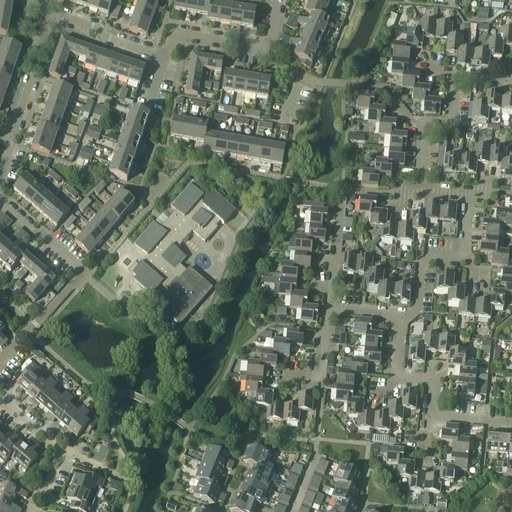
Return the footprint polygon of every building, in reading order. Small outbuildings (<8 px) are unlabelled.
[(0,0),(0,11),(11,14),(13,2),(4,1),(0,0)] [(97,11),(100,0),(88,0),(86,7),(97,11)] [(108,15),(113,0),(100,0),(97,11),(108,15)] [(154,14),(158,3),(148,0),(138,0),(136,8),(154,14)] [(186,12),(187,0),(175,0),(174,10),(186,12)] [(197,14),(199,0),(187,0),(186,12),(197,14)] [(208,16),(211,2),(211,0),(199,0),(197,14),(208,16)] [(310,0),(310,1),(327,9),(330,0),(310,0)] [(323,19),(327,9),(310,1),(305,12),(312,15),(312,14),(323,19)] [(222,4),(211,2),(208,16),(207,20),(219,22),(222,4)] [(230,24),(233,6),(222,4),(219,22),(230,24)] [(241,26),(244,8),(233,6),(230,24),(241,26)] [(150,25),(154,14),(136,8),(132,19),(150,25)] [(253,28),(256,10),(244,8),(241,26),(253,28)] [(434,40),(436,23),(437,9),(433,9),(432,23),(420,22),(418,34),(423,34),(422,39),(423,39),(434,40)] [(0,23),(9,25),(11,14),(0,11),(0,23)] [(318,49),(323,36),(328,38),(331,30),(327,28),(330,21),(323,19),(312,14),(312,15),(308,22),(300,19),(300,18),(291,14),(289,20),(298,24),(306,28),(300,44),(291,40),(292,40),(282,36),(280,41),(290,45),(289,45),(298,49),(294,57),(301,60),(299,65),(310,70),(315,57),(319,59),(322,51),(318,49)] [(146,36),(150,25),(132,19),(128,30),(146,36)] [(394,24),(388,21),(384,31),(391,33),(394,24)] [(0,35),(7,36),(9,25),(0,23),(0,35)] [(451,37),(452,25),(436,23),(434,40),(446,41),(447,37),(451,37)] [(511,47),(511,30),(500,29),(499,41),(499,42),(503,42),(503,46),(511,47)] [(421,51),(423,39),(422,39),(423,34),(418,34),(407,32),(405,44),(406,44),(405,49),(410,49),(410,50),(421,51)] [(462,50),(463,38),(451,37),(447,37),(446,41),(445,53),(457,54),(458,50),(462,50)] [(69,54),(72,43),(61,39),(55,57),(66,61),(69,54)] [(502,59),(503,46),(503,42),(499,42),(499,41),(487,40),(486,52),(490,53),(490,57),(490,58),(502,59)] [(0,52),(17,59),(21,48),(4,42),(0,52)] [(87,60),(90,49),(72,43),(69,54),(86,60),(87,60)] [(408,62),(410,50),(410,49),(405,49),(406,44),(405,44),(393,43),(392,60),(408,62)] [(96,71),(102,53),(90,49),(87,60),(86,60),(84,66),(96,71)] [(473,64),(474,51),(462,50),(458,50),(457,54),(456,66),(468,67),(469,63),(473,64)] [(489,69),(490,58),(490,57),(490,53),(486,52),(474,51),(473,64),(477,64),(476,68),(489,69)] [(0,64),(14,70),(17,59),(0,52),(0,64)] [(107,74),(113,57),(102,53),(96,71),(107,74)] [(202,69),(204,57),(192,55),(189,75),(201,77),(202,69)] [(71,69),(64,66),(66,61),(55,57),(49,76),(60,80),(62,72),(69,74),(71,69)] [(117,78),(123,60),(113,57),(107,74),(117,78)] [(221,73),(223,65),(223,61),(204,57),(202,69),(221,73)] [(128,82),(134,64),(123,60),(117,78),(128,82)] [(407,73),(408,62),(392,60),(390,76),(402,78),(403,73),(407,73)] [(0,77),(10,80),(14,70),(0,64),(0,77)] [(139,86),(145,68),(134,64),(128,82),(139,86)] [(234,92),(237,74),(226,72),(222,90),(234,92)] [(418,87),(418,86),(419,74),(407,73),(403,73),(402,78),(401,90),(413,91),(414,86),(418,87)] [(245,94),(248,76),(237,74),(234,92),(245,94)] [(204,89),(205,83),(200,82),(201,77),(189,75),(185,94),(197,96),(199,88),(204,89)] [(256,96),(259,78),(248,76),(245,94),(256,96)] [(0,89),(6,91),(10,80),(0,77),(0,89)] [(268,99),(271,80),(259,78),(256,96),(268,99)] [(90,87),(82,84),(83,82),(77,80),(75,87),(89,91),(90,87)] [(68,101),(72,90),(55,84),(51,95),(68,101)] [(429,100),(429,99),(430,88),(418,86),(418,87),(414,86),(413,91),(412,103),(424,104),(425,99),(429,100)] [(373,107),(375,95),(358,94),(358,92),(352,91),(352,96),(358,96),(356,111),(368,112),(369,112),(369,107),(373,108),(373,107)] [(500,111),(502,99),(498,98),(498,94),(486,93),(485,105),(485,110),(489,110),(500,111)] [(65,112),(68,101),(51,95),(47,106),(65,112)] [(511,95),(506,95),(506,99),(502,99),(500,111),(511,112),(511,95)] [(439,117),(441,101),(429,99),(429,100),(425,99),(424,104),(423,116),(439,117)] [(488,122),(489,110),(485,110),(485,105),(473,104),(471,121),(488,122)] [(107,115),(109,110),(96,105),(94,110),(107,115)] [(61,123),(65,112),(47,106),(43,117),(61,123)] [(384,121),(384,120),(385,108),(373,107),(373,108),(369,107),(369,112),(368,112),(367,124),(379,125),(379,120),(384,121)] [(105,120),(107,115),(94,110),(93,116),(105,120)] [(147,123),(149,117),(131,111),(127,122),(149,129),(151,124),(147,123)] [(57,134),(61,123),(43,117),(40,128),(57,134)] [(182,139),(185,121),(174,119),(170,137),(182,139)] [(395,134),(396,121),(384,120),(384,121),(379,120),(379,125),(378,137),(389,138),(390,138),(390,133),(395,134)] [(193,141),(196,122),(185,121),(182,139),(193,141)] [(148,132),(149,129),(127,122),(124,133),(142,139),(144,131),(148,132)] [(206,134),(208,124),(196,122),(193,141),(204,143),(206,134)] [(100,136),(101,131),(89,127),(87,132),(100,136)] [(54,144),(57,134),(40,128),(36,138),(54,144)] [(98,141),(100,136),(87,132),(85,137),(98,141)] [(139,145),(142,139),(124,133),(120,143),(142,151),(144,146),(139,145)] [(405,151),(407,135),(395,134),(390,133),(390,138),(389,138),(388,150),(405,151)] [(217,136),(206,134),(204,143),(202,153),(214,155),(217,136)] [(225,157),(229,138),(217,136),(214,155),(225,157)] [(50,156),(54,144),(36,138),(32,150),(50,156)] [(236,158),(240,140),(229,138),(225,157),(236,158)] [(248,160),(251,142),(240,140),(236,158),(248,160)] [(473,159),(477,160),(477,164),(488,165),(490,148),(490,142),(486,141),(485,148),(474,147),(473,159)] [(490,148),(488,165),(500,166),(501,166),(501,162),(506,162),(507,150),(494,149),(495,141),(490,141),(490,142),(490,148)] [(259,162),(262,144),(251,142),(248,160),(259,162)] [(141,154),(142,151),(120,143),(116,154),(134,160),(137,152),(141,154)] [(270,164),(273,146),(262,144),(259,162),(270,164)] [(282,166),(285,148),(273,146),(270,164),(282,166)] [(92,158),(94,153),(81,148),(80,154),(92,158)] [(459,174),(461,158),(445,156),(446,149),(439,149),(437,168),(443,168),(443,173),(459,174)] [(404,167),(405,151),(388,150),(387,161),(388,161),(387,166),(392,166),(404,167)] [(91,163),(92,158),(80,154),(78,159),(91,163)] [(132,166),(134,160),(116,154),(113,165),(135,172),(136,168),(132,166)] [(476,176),(477,164),(477,160),(473,159),(461,158),(459,174),(476,176)] [(391,178),(392,166),(387,166),(388,161),(387,161),(376,160),(374,172),(375,172),(374,176),(379,177),(391,178)] [(511,162),(506,162),(501,162),(501,166),(500,166),(499,178),(511,179),(511,162)] [(134,175),(135,172),(113,165),(109,176),(127,182),(129,174),(134,175)] [(56,176),(51,171),(48,176),(53,180),(56,176)] [(378,189),(379,177),(374,176),(375,172),(374,172),(363,171),(361,188),(378,189)] [(22,197),(35,183),(26,175),(14,190),(22,197)] [(61,180),(56,176),(53,180),(58,184),(61,180)] [(102,191),(106,186),(102,182),(98,187),(102,191)] [(31,205),(43,191),(35,183),(22,197),(31,205)] [(205,244),(218,229),(216,227),(220,222),(224,226),(236,212),(214,193),(204,204),(201,201),(204,198),(190,185),(171,207),(176,212),(160,230),(153,223),(134,245),(147,257),(145,260),(144,260),(144,261),(139,267),(135,263),(127,271),(132,275),(133,275),(136,277),(133,281),(148,294),(151,291),(154,293),(153,294),(154,294),(161,285),(169,292),(157,306),(180,326),(213,289),(189,269),(186,272),(179,265),(185,258),(176,250),(182,244),(183,243),(181,241),(185,236),(187,238),(188,238),(188,237),(192,233),(205,244)] [(74,191),(68,186),(65,191),(70,195),(74,191)] [(98,196),(102,191),(98,187),(93,192),(98,196)] [(40,212),(52,198),(43,191),(31,205),(40,212)] [(78,195),(74,191),(70,195),(75,199),(78,195)] [(134,204),(120,191),(113,200),(127,212),(134,204)] [(48,220),(61,206),(52,198),(40,212),(48,220)] [(375,211),(377,199),(360,198),(358,214),(370,215),(371,215),(371,211),(375,211)] [(87,208),(91,203),(87,199),(83,204),(87,208)] [(127,212),(113,200),(105,208),(119,221),(127,212)] [(326,224),(327,211),(323,211),(324,205),(305,203),(304,210),(310,210),(309,226),(322,227),(322,223),(326,224)] [(83,213),(87,208),(83,204),(78,209),(83,213)] [(438,222),(440,209),(436,209),(436,205),(424,204),(422,216),(423,216),(422,220),(427,220),(427,221),(438,222)] [(57,228),(69,213),(61,206),(48,220),(57,228)] [(455,223),(457,207),(444,206),(444,209),(440,209),(438,222),(455,223)] [(119,221),(105,208),(98,217),(112,229),(119,221)] [(511,228),(511,218),(511,216),(511,215),(511,212),(508,212),(508,211),(496,210),(495,222),(495,223),(499,223),(499,227),(511,228)] [(386,224),(387,212),(375,211),(371,211),(371,215),(370,215),(369,227),(381,228),(385,228),(385,224),(386,224)] [(426,233),(427,221),(427,220),(422,220),(423,216),(422,216),(411,214),(409,226),(410,226),(409,231),(414,231),(414,232),(426,233)] [(72,225),(76,220),(72,217),(68,221),(72,225)] [(112,229),(98,217),(90,226),(104,238),(112,229)] [(67,230),(72,225),(68,221),(63,227),(67,230)] [(498,239),(499,227),(499,223),(495,223),(495,222),(483,221),(482,233),(486,234),(486,238),(498,239)] [(396,242),(397,225),(386,224),(385,224),(385,228),(381,228),(380,240),(396,242)] [(305,225),(304,237),(308,238),(308,242),(312,242),(312,243),(324,244),(325,231),(321,231),(322,227),(309,226),(305,225)] [(413,244),(414,232),(414,231),(409,231),(410,226),(409,226),(397,225),(396,242),(413,244)] [(104,238),(90,226),(82,234),(97,247),(104,238)] [(97,247),(82,234),(75,243),(89,256),(97,247)] [(287,247),(286,251),(294,252),(294,253),(307,254),(311,254),(312,243),(312,242),(308,242),(308,238),(304,237),(296,236),(295,248),(287,247)] [(376,237),(370,243),(374,246),(380,240),(376,237)] [(497,251),(498,239),(486,238),(485,242),(481,241),(480,254),(492,255),(496,255),(497,251)] [(23,258),(16,252),(22,245),(19,242),(18,241),(12,248),(6,242),(0,248),(0,268),(2,270),(5,267),(11,272),(18,263),(23,258)] [(492,255),(491,267),(503,268),(507,268),(507,264),(508,264),(509,252),(505,251),(497,251),(496,255),(492,255)] [(309,271),(311,258),(306,258),(307,254),(294,253),(293,265),(294,265),(293,269),(297,270),(309,271)] [(41,267),(26,254),(23,258),(18,263),(24,269),(20,273),(25,277),(29,273),(32,276),(41,267)] [(354,275),(356,258),(340,256),(339,269),(339,273),(342,273),(354,275)] [(372,272),(373,259),(356,258),(354,275),(367,276),(367,272),(372,272)] [(272,274),(272,279),(280,280),(296,282),(297,270),(293,269),(294,265),(293,265),(281,263),(280,275),(272,274)] [(511,264),(508,264),(507,264),(507,268),(503,268),(502,280),(511,280),(511,264)] [(55,280),(41,267),(32,276),(38,281),(47,289),(55,280)] [(382,285),(384,273),(372,272),(367,272),(367,276),(366,287),(378,289),(378,285),(382,285)] [(21,282),(25,277),(20,273),(16,278),(21,282)] [(436,290),(448,291),(452,291),(452,287),(453,287),(454,275),(442,274),(438,274),(437,277),(436,290)] [(295,293),(296,282),(280,280),(278,296),(290,298),(291,293),(295,293)] [(511,297),(511,280),(502,280),(500,292),(505,293),(504,296),(505,296),(511,297)] [(34,303),(47,289),(38,281),(25,296),(34,303)] [(20,290),(23,286),(19,282),(15,286),(20,290)] [(393,298),(394,286),(382,285),(378,285),(378,289),(376,301),(389,302),(389,298),(393,298)] [(409,304),(411,287),(394,286),(393,298),(397,298),(396,302),(409,304)] [(464,300),(465,292),(465,288),(453,287),(452,287),(452,291),(448,291),(447,303),(459,304),(463,304),(463,300),(464,300)] [(504,308),(505,296),(504,296),(505,293),(500,292),(489,291),(487,302),(488,303),(487,306),(492,307),(504,308)] [(306,306),(307,294),(295,293),(291,293),(290,298),(289,309),(301,311),(302,306),(306,306)] [(474,318),(475,301),(464,300),(463,300),(463,304),(459,304),(458,316),(474,318)] [(491,319),(492,307),(487,306),(488,303),(487,302),(475,301),(474,318),(491,319)] [(317,320),(318,307),(306,306),(302,306),(301,311),(300,322),(312,324),(313,319),(317,320)] [(498,316),(492,321),(496,326),(502,321),(498,316)] [(371,333),(372,321),(355,319),(354,336),(366,337),(366,333),(371,333)] [(454,350),(455,338),(443,337),(444,327),(440,327),(439,329),(437,353),(449,354),(449,350),(454,351),(454,350)] [(302,348),(303,334),(299,334),(299,330),(287,329),(286,341),(285,346),(290,346),(290,347),(302,348)] [(437,353),(439,329),(435,329),(435,336),(422,335),(421,347),(425,348),(425,352),(437,353)] [(381,346),(382,334),(371,333),(366,333),(366,337),(364,349),(381,350),(381,346)] [(289,358),(290,347),(290,346),(285,346),(286,341),(273,340),(272,352),(273,352),(272,357),(277,357),(289,358)] [(424,364),(425,352),(425,348),(421,347),(406,346),(405,362),(412,362),(412,363),(424,364)] [(380,354),(381,350),(364,349),(363,360),(364,360),(363,365),(367,365),(367,366),(379,367),(381,354),(380,354)] [(465,364),(466,352),(454,350),(454,351),(449,350),(449,354),(448,366),(460,368),(460,367),(464,368),(465,364)] [(276,369),(277,357),(272,357),(273,352),(272,352),(260,351),(259,363),(260,363),(259,367),(264,368),(276,369)] [(366,378),(367,366),(367,365),(363,365),(364,360),(363,360),(351,359),(350,371),(351,371),(350,376),(354,376),(366,378)] [(263,379),(264,368),(259,367),(260,363),(259,363),(248,361),(246,374),(240,374),(240,377),(263,379)] [(40,380),(36,377),(41,371),(32,364),(21,376),(26,380),(17,391),(20,394),(23,391),(28,395),(40,380)] [(477,365),(465,364),(464,368),(460,367),(460,368),(459,379),(475,381),(477,365)] [(353,388),(354,376),(350,376),(351,371),(350,371),(338,370),(337,386),(353,388)] [(40,380),(28,395),(32,399),(29,402),(33,405),(53,382),(56,379),(54,376),(52,376),(50,379),(45,384),(40,380)] [(262,391),(263,379),(240,377),(239,382),(246,382),(245,394),(250,395),(257,395),(257,391),(262,392),(262,391)] [(474,397),(475,381),(459,379),(457,396),(474,397)] [(44,409),(57,395),(52,391),(57,385),(53,382),(33,405),(37,408),(40,405),(44,409)] [(352,400),(353,388),(337,386),(335,403),(347,404),(348,400),(352,400)] [(272,405),(274,393),(274,392),(262,391),(262,392),(257,391),(257,395),(250,395),(249,407),(267,409),(268,408),(272,409),(272,405)] [(49,419),(70,396),(66,393),(61,398),(57,395),(44,409),(49,413),(46,416),(49,419)] [(400,405),(399,409),(404,410),(419,411),(420,399),(413,398),(413,394),(401,393),(400,405)] [(312,413),(313,400),(309,400),(309,396),(297,395),(296,407),(296,411),(300,411),(300,412),(312,413)] [(60,423),(73,409),(68,405),(73,399),(70,396),(49,419),(53,423),(56,419),(60,423)] [(363,413),(364,405),(364,401),(352,400),(348,400),(347,404),(346,416),(358,417),(362,417),(362,413),(363,413)] [(403,422),(404,410),(399,409),(400,405),(387,404),(386,415),(387,415),(386,420),(391,420),(391,421),(403,422)] [(284,406),(272,405),(272,409),(268,408),(267,409),(266,421),(282,422),(284,406)] [(299,424),(300,412),(300,411),(296,411),(296,407),(284,406),(282,422),(299,424)] [(65,434),(86,410),(82,407),(77,413),(73,409),(60,423),(64,427),(62,430),(65,434)] [(88,434),(99,422),(94,418),(89,423),(85,419),(90,414),(86,410),(65,434),(69,437),(72,433),(77,438),(83,430),(88,434)] [(373,431),(375,414),(363,413),(362,413),(362,417),(358,417),(357,429),(373,431)] [(389,432),(391,421),(391,420),(386,420),(387,415),(386,415),(375,414),(373,431),(389,432)] [(353,425),(346,430),(350,434),(356,429),(353,425)] [(458,439),(459,427),(446,426),(446,430),(442,429),(441,442),(453,443),(457,443),(457,439),(458,439)] [(0,451),(14,435),(11,432),(4,440),(0,436),(0,451)] [(498,454),(499,435),(489,434),(487,453),(498,454)] [(16,450),(15,450),(11,446),(18,438),(14,435),(0,451),(0,459),(4,464),(10,458),(9,458),(16,450)] [(508,455),(510,436),(499,435),(498,454),(508,455)] [(470,440),(458,439),(457,439),(457,443),(453,443),(451,454),(468,456),(473,457),(474,452),(469,451),(470,440)] [(17,465),(35,444),(32,441),(25,448),(20,444),(15,450),(16,450),(9,458),(10,458),(17,465)] [(37,459),(32,455),(39,447),(35,444),(17,465),(26,472),(37,459)] [(268,463),(271,455),(253,447),(251,452),(247,450),(245,454),(268,463)] [(225,459),(227,455),(208,448),(205,456),(233,467),(235,463),(225,459)] [(403,462),(404,450),(388,448),(386,465),(398,466),(399,462),(403,462)] [(268,463),(245,454),(244,458),(248,460),(246,464),(255,467),(265,471),(265,470),(268,463)] [(467,473),(468,456),(451,454),(450,466),(450,467),(455,467),(454,471),(455,471),(467,473)] [(233,467),(205,456),(202,464),(220,471),(222,467),(231,471),(233,467)] [(414,475),(414,467),(415,463),(403,462),(399,462),(398,466),(397,478),(408,479),(409,479),(413,479),(413,475),(414,475)] [(219,475),(220,471),(202,464),(199,472),(227,483),(228,479),(219,475)] [(357,477),(358,473),(340,465),(337,474),(360,482),(361,479),(357,477)] [(453,483),(455,471),(454,471),(455,467),(450,467),(450,466),(438,465),(437,477),(437,481),(442,482),(453,483)] [(271,482),(274,474),(265,470),(265,471),(255,467),(254,471),(250,469),(248,473),(271,482)] [(227,483),(199,472),(196,480),(200,481),(214,487),(214,486),(216,483),(225,487),(227,483)] [(271,482),(248,473),(247,477),(251,479),(249,482),(267,490),(271,482)] [(360,482),(337,474),(334,482),(338,483),(352,489),(352,488),(354,485),(358,486),(360,482)] [(101,488),(104,482),(87,475),(82,477),(81,480),(76,478),(71,489),(96,498),(100,488),(101,488)] [(425,476),(414,475),(413,475),(413,479),(409,479),(408,479),(407,491),(424,492),(425,476)] [(440,494),(442,482),(437,481),(437,477),(425,476),(424,492),(440,494)] [(217,492),(219,488),(214,486),(214,487),(200,481),(197,489),(225,500),(227,496),(217,492)] [(264,498),(267,490),(249,482),(247,486),(243,485),(242,488),(264,498)] [(355,494),(356,490),(352,488),(352,489),(338,483),(335,491),(357,500),(359,496),(355,494)] [(28,495),(2,485),(0,489),(0,496),(14,502),(16,497),(26,500),(28,495)] [(264,498),(242,488),(240,492),(244,494),(243,498),(256,504),(261,506),(264,498)] [(92,509),(96,498),(71,489),(67,500),(72,502),(70,508),(79,511),(91,511),(93,509),(92,509)] [(225,500),(197,489),(194,497),(212,504),(214,500),(223,504),(225,500)] [(357,500),(335,491),(332,499),(350,506),(352,502),(356,504),(357,500)] [(12,508),(14,502),(0,496),(0,508),(9,511),(21,511),(12,508)] [(256,504),(243,498),(238,496),(237,500),(232,498),(231,502),(253,511),(256,504)] [(353,511),(355,507),(350,506),(332,499),(336,501),(333,509),(341,511),(353,511)] [(437,501),(436,509),(446,510),(446,502),(437,501)] [(252,511),(253,511),(231,502),(229,506),(233,508),(232,511),(231,511),(252,511)]
